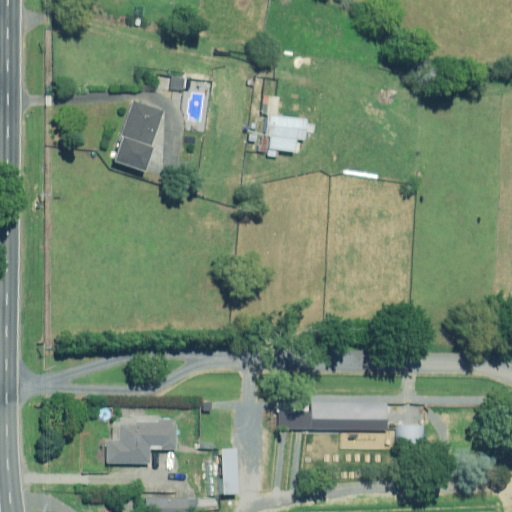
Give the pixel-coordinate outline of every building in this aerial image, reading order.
[(187,77),(171,77),(171,89),(187,88),(187,77)] [(278,97),(263,96),(261,114),(267,114),(265,134),(269,135),(268,149),(293,151),(294,138),(304,139),(306,119),(276,116),(278,97)] [(161,109),(132,99),(110,159),(140,170),(161,109)] [(278,409),(278,428),(388,430),(388,402),(311,401),(310,410),(278,409)] [(176,449),(176,420),(120,419),(112,419),(112,440),(106,440),(106,463),(148,463),(148,449),(176,449)] [(423,425),(402,425),(401,448),(422,449),(423,425)] [(235,448),(218,448),(220,494),(237,493),(235,448)] [(184,511),(185,498),(143,497),(143,511),(184,511)]
